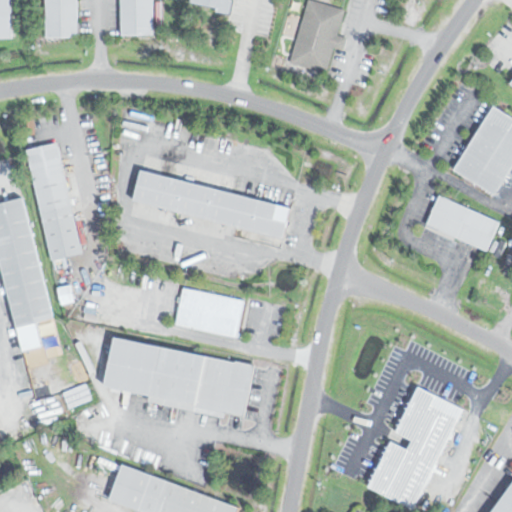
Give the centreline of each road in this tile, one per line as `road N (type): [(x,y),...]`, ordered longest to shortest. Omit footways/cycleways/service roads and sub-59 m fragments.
road 1 (residential): [(283,511),(350,232),(407,100),(471,0)]
road 2 (residential): [(0,91),(93,81),(188,88),(281,113),(380,154)]
road 3 (residential): [(338,274),(439,312),(511,351)]
